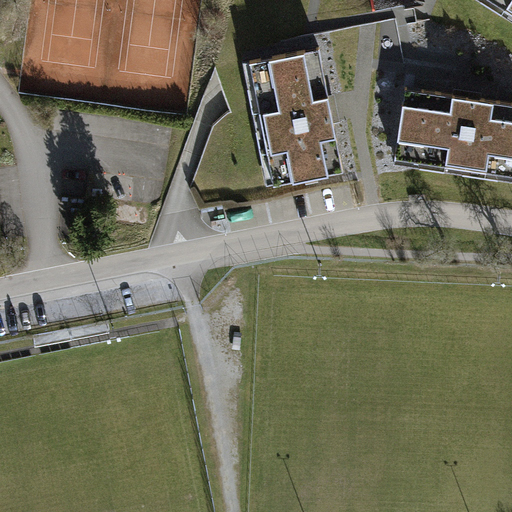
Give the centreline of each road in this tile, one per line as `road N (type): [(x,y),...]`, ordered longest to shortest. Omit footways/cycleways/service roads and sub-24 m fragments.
road 1 (residential): [(0,289),(373,217),(441,213),(511,222)]
road 2 (unknown): [(49,279),(31,145),(0,96)]
